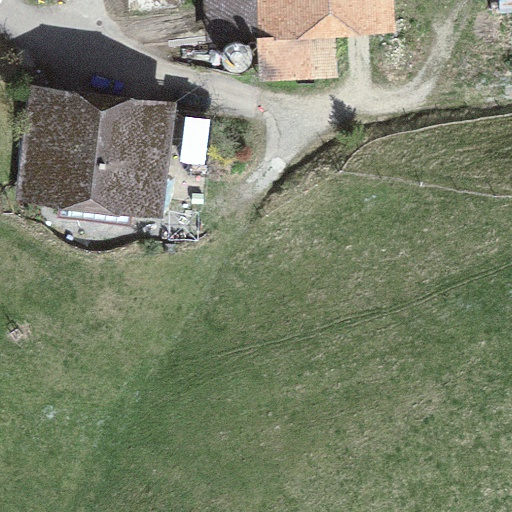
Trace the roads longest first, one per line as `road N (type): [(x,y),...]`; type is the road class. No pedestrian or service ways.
road 1 (track): [(363,59),(354,101),(325,112),(276,114),(128,70),(1,0)]
road 2 (track): [(197,220),(277,171),(287,150),(287,114)]
